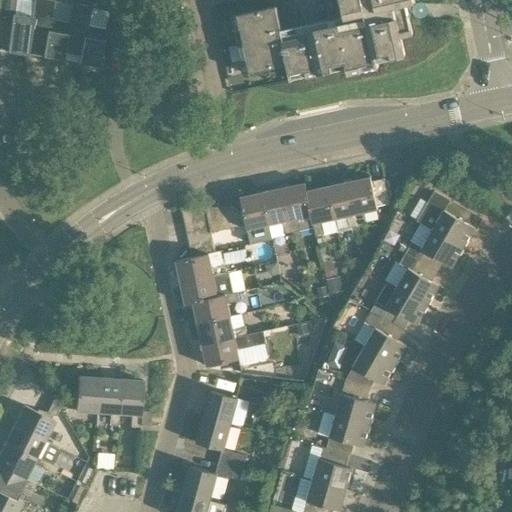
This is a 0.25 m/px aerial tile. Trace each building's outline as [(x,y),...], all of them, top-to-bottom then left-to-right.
[(27,56),(32,18),(12,15),(14,0),(0,0),(0,45),(8,46),(7,53),(27,56)] [(62,61),(69,23),(49,20),(53,1),(42,0),(34,0),(33,18),(32,18),(27,56),(28,49),(44,51),(43,58),(62,61)] [(277,8),(232,17),(245,75),(288,66),(291,81),(347,69),(348,75),(379,68),(377,62),(405,56),(401,38),(413,35),(409,17),(416,16),(426,16),(426,6),(415,6),(414,0),(341,0),(345,18),(336,20),(337,25),(308,31),(310,37),(284,43),(277,8)] [(69,23),(62,61),(63,61),(64,54),(80,57),(78,64),(98,68),(106,31),(86,26),(90,8),(73,5),(70,23),(69,23)] [(371,178),(349,183),(358,227),(367,225),(364,213),(378,210),(377,208),(390,205),(384,179),(372,182),(371,178)] [(358,227),(349,183),(328,188),(335,220),(347,217),(350,229),(352,228),(358,227)] [(307,192),(305,184),(283,189),(293,233),(301,231),(299,219),(311,217),(311,216),(307,192)] [(328,188),(307,192),(311,216),(311,217),(313,224),(316,236),(324,234),(322,222),(335,220),(328,188)] [(293,233),(283,189),(264,193),(270,225),(282,223),(285,235),(293,233)] [(433,230),(464,248),(475,228),(466,223),(472,213),(435,192),(417,221),(433,230)] [(270,225),(264,193),(241,198),(241,202),(230,205),(235,228),(247,226),(247,230),(270,225)] [(218,207),(223,231),(235,228),(230,205),(218,207)] [(208,218),(206,210),(205,206),(182,211),(184,223),(208,218)] [(206,210),(208,218),(210,229),(211,233),(223,231),(218,207),(206,210)] [(208,218),(184,223),(187,234),(210,229),(208,218)] [(358,227),(352,228),(354,238),(360,236),(358,227)] [(210,229),(187,234),(189,246),(213,241),(211,233),(210,229)] [(407,254),(438,273),(444,263),(452,268),(464,248),(433,230),(422,249),(413,243),(407,254)] [(181,283),(226,274),(224,265),(212,268),(209,255),(216,253),(213,241),(189,246),(192,258),(177,261),(181,283)] [(397,288),(428,306),(439,286),(432,282),(438,273),(407,254),(400,265),(408,270),(397,288)] [(273,275),(279,274),(276,263),(265,265),(266,271),(273,275)] [(229,273),(226,274),(181,283),(186,305),(194,303),(218,297),(226,295),(226,296),(234,294),(229,273)] [(330,295),(344,292),(341,277),(327,280),(330,295)] [(370,312),(403,331),(409,321),(416,325),(428,306),(397,288),(387,282),(370,312)] [(318,298),(327,296),(326,287),(317,289),(318,298)] [(194,303),(198,324),(230,317),(228,304),(240,302),(238,293),(234,294),(226,296),(226,295),(218,297),(194,303)] [(364,348),(395,366),(407,346),(398,341),(403,331),(370,312),(365,322),(376,328),(364,348)] [(230,317),(198,324),(203,345),(247,335),(245,327),(233,330),(230,317)] [(297,327),(298,336),(308,334),(307,325),(297,327)] [(264,332),(247,335),(203,345),(207,367),(240,360),(237,350),(266,344),(264,332)] [(341,370),(345,358),(339,355),(343,345),(336,343),(328,365),(341,370)] [(346,380),(369,390),(375,381),(384,386),(395,366),(364,348),(346,380)] [(97,413),(100,379),(77,377),(75,412),(97,413)] [(118,427),(121,380),(100,379),(97,413),(110,414),(110,426),(118,427)] [(121,380),(118,427),(119,414),(132,415),(131,428),(140,428),(140,426),(141,412),(143,381),(121,380)] [(336,416),(370,426),(376,404),(366,401),(369,390),(346,380),(336,416)] [(281,400),(285,386),(272,383),(269,396),(281,400)] [(239,386),(236,398),(238,399),(249,402),(260,405),(264,393),(239,386)] [(231,425),(238,399),(236,398),(211,391),(204,417),(231,425)] [(55,417),(59,409),(60,400),(54,400),(47,413),(55,417)] [(60,400),(59,409),(71,410),(72,401),(60,400)] [(24,406),(13,426),(44,442),(54,421),(24,406)] [(141,412),(140,426),(150,427),(151,413),(141,412)] [(327,449),(350,455),(351,456),(354,445),(364,448),(370,426),(336,416),(327,449)] [(197,443),(222,450),(224,451),(231,425),(204,417),(197,443)] [(59,449),(44,442),(13,426),(4,445),(35,461),(33,465),(44,470),(48,462),(52,465),(59,449)] [(36,486),(44,470),(33,465),(35,461),(4,445),(0,452),(0,466),(26,480),(25,480),(36,486)] [(313,481),(346,490),(352,469),(346,467),(350,455),(327,449),(323,448),(313,481)] [(224,451),(222,450),(219,462),(243,469),(246,457),(224,451)] [(48,462),(44,470),(55,476),(59,468),(52,465),(48,462)] [(219,462),(216,473),(218,474),(217,475),(240,481),(243,469),(219,462)] [(25,480),(26,480),(0,466),(0,492),(15,500),(16,499),(21,488),(32,494),(36,486),(25,480)] [(210,500),(217,475),(218,474),(216,473),(190,467),(183,493),(210,500)] [(304,511),(333,511),(334,510),(340,511),(346,490),(313,481),(304,511)] [(15,500),(0,492),(0,511),(17,511),(22,502),(16,499),(15,500)] [(225,511),(227,505),(210,500),(183,493),(177,511),(225,511)]
